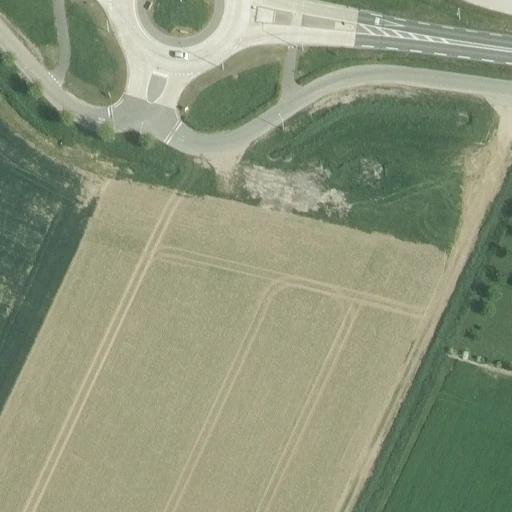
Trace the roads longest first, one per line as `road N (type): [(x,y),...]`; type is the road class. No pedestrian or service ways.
road 1 (unclassified): [(511,91),(366,76),(328,86),(228,145),(190,144),(144,115)]
road 2 (primary): [(511,51),(242,13)]
road 3 (unclassified): [(144,115),(97,125),(69,110),(0,37)]
